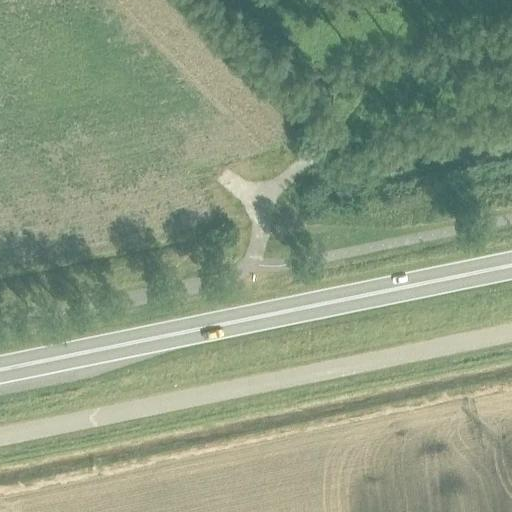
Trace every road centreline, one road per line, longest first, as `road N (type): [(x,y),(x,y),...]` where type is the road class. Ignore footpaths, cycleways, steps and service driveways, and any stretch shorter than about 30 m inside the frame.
road 1 (unclassified): [(0,437),(511,332)]
road 2 (trunk): [(0,366),(511,265)]
road 3 (unclassified): [(0,317),(231,272),(255,250),(270,188),(305,149)]
road 4 (track): [(315,0),(305,149)]
